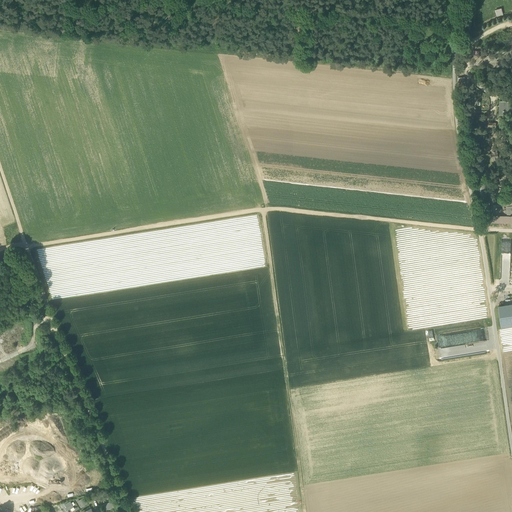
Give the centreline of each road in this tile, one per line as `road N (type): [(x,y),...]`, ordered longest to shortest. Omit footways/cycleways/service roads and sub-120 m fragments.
road 1 (track): [(454,76),(0,28)]
road 2 (track): [(261,209),(305,511)]
road 3 (track): [(451,0),(458,141),(480,230)]
road 4 (track): [(480,230),(511,450)]
road 5 (residential): [(47,310),(125,511)]
